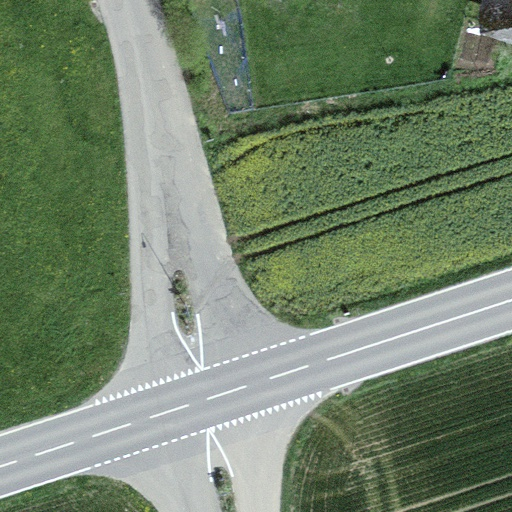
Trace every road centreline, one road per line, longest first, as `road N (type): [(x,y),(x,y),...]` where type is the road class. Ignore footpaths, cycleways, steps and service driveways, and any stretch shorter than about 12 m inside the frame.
road 1 (residential): [(128,0),(163,146),(202,401)]
road 2 (secondary): [(511,300),(202,401)]
road 3 (secondary): [(202,401),(0,466)]
